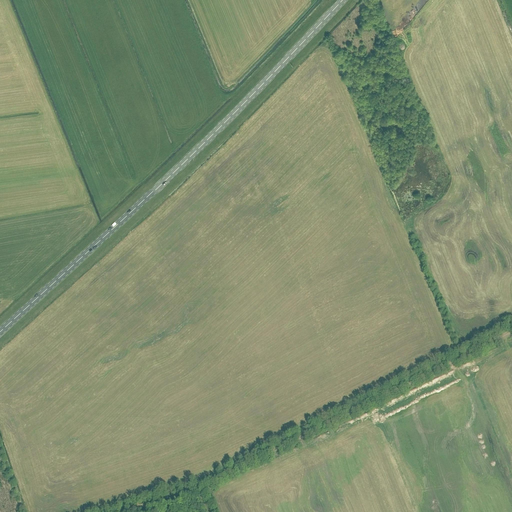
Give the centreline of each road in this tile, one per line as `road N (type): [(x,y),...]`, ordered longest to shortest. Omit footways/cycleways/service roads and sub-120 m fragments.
road 1 (primary): [(0,332),(341,0)]
road 2 (track): [(511,332),(199,487)]
